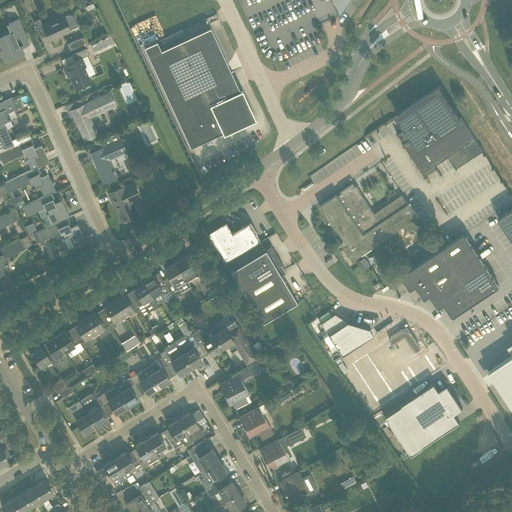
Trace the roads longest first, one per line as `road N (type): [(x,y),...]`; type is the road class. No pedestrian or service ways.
road 1 (unclassified): [(511,443),(426,322),(348,296),(321,275),(254,170)]
road 2 (residential): [(273,511),(193,394),(62,469)]
road 3 (residential): [(117,255),(28,71),(0,84)]
road 4 (residential): [(117,255),(254,170)]
road 5 (unclassified): [(225,0),(292,144)]
road 6 (residential): [(0,327),(117,255)]
road 7 (unclassified): [(292,144),(338,111),(369,47)]
